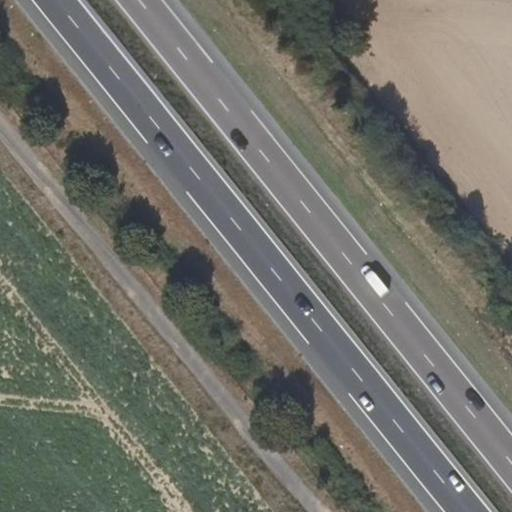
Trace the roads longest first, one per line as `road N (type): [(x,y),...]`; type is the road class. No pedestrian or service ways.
road 1 (trunk): [(57,0),(468,511)]
road 2 (trunk): [(511,461),(140,0)]
